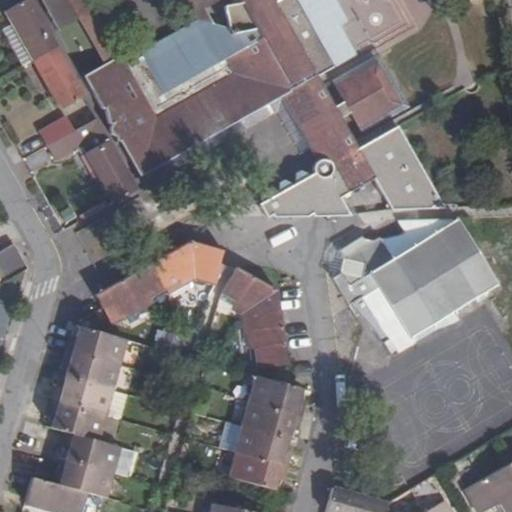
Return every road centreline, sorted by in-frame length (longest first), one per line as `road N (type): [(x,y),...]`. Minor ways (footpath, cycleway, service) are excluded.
road 1 (residential): [(0,175),(45,254),(46,287),(0,451)]
road 2 (residential): [(290,246),(315,285),(323,398),(298,511)]
